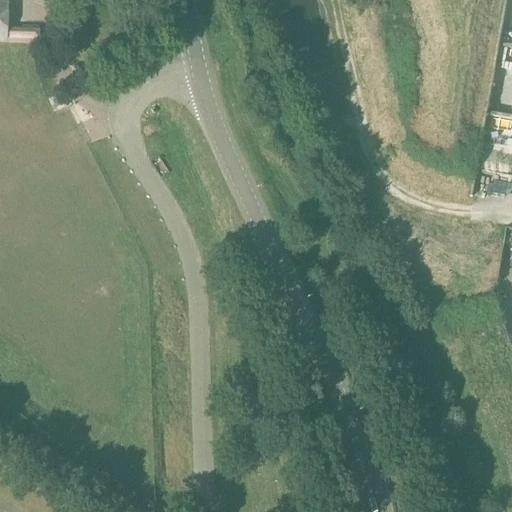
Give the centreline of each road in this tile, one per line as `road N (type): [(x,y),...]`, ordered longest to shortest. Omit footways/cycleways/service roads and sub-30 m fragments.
road 1 (unclassified): [(208,511),(192,262),(130,145),(124,116),(151,80),(197,65)]
road 2 (tertiary): [(378,511),(369,470),(219,137),(197,65)]
road 3 (track): [(336,0),(353,101),(376,170),(413,200),(480,214)]
